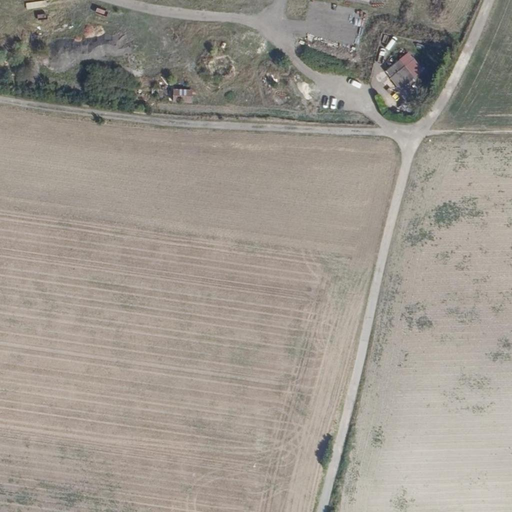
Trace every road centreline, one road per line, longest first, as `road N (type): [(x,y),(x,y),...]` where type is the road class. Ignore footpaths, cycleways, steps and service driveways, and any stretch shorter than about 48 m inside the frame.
road 1 (track): [(322,511),(413,134)]
road 2 (track): [(394,133),(370,105),(307,72),(254,21),(116,0)]
road 3 (track): [(208,121),(413,134)]
road 4 (track): [(413,134),(443,98),(488,0)]
